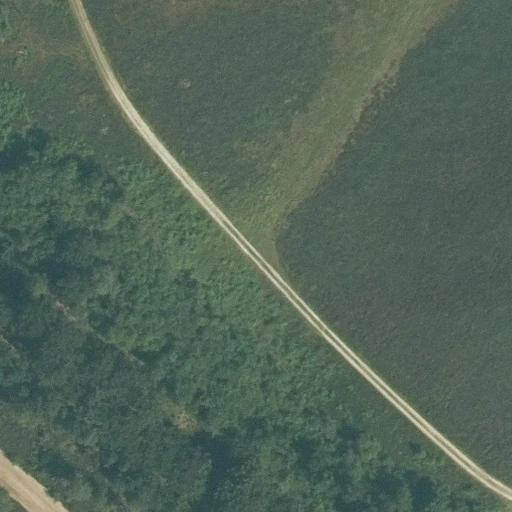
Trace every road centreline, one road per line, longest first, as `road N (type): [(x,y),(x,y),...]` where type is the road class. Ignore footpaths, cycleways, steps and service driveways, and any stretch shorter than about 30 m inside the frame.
road 1 (track): [(265,266),(274,216),(301,155),(426,0)]
road 2 (track): [(0,331),(205,511)]
